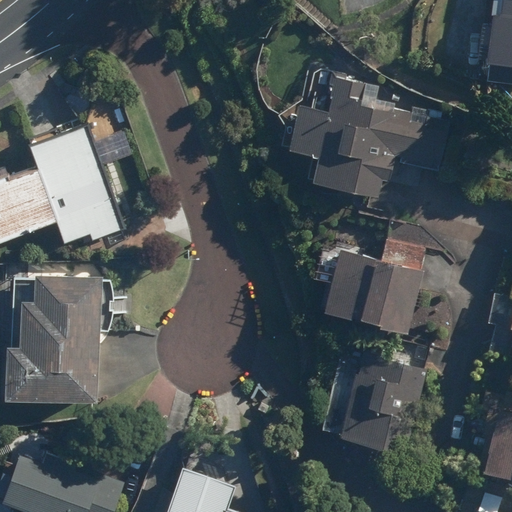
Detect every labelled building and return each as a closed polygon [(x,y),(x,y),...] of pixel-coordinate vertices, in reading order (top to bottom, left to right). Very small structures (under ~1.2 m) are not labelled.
[(511,0),(508,0),(508,5),(497,4),(491,78),(511,79),(511,0)] [(318,154),(313,174),(382,190),(386,173),(393,175),(397,158),(440,168),(451,120),(371,101),(376,80),(328,68),(323,89),(319,105),(301,101),(290,147),(318,154)] [(14,167),(0,171),(0,237),(61,217),(67,235),(94,226),(97,234),(128,224),(111,169),(125,165),(116,137),(101,142),(93,120),(36,138),(44,163),(15,173),(14,167)] [(381,254),(339,244),(325,306),(409,325),(428,242),(386,233),(381,254)] [(108,275),(17,272),(13,391),(104,394),(108,275)] [(363,346),(361,355),(342,351),(325,425),(418,445),(427,405),(437,361),(363,346)] [(511,408),(507,406),(489,461),(511,468),(511,408)] [(28,443),(8,492),(48,509),(46,511),(117,511),(129,484),(28,443)] [(240,480),(187,461),(169,511),(244,511),(246,509),(232,504),(240,480)] [(486,485),(476,511),(511,511),(501,508),(507,492),(486,485)]
